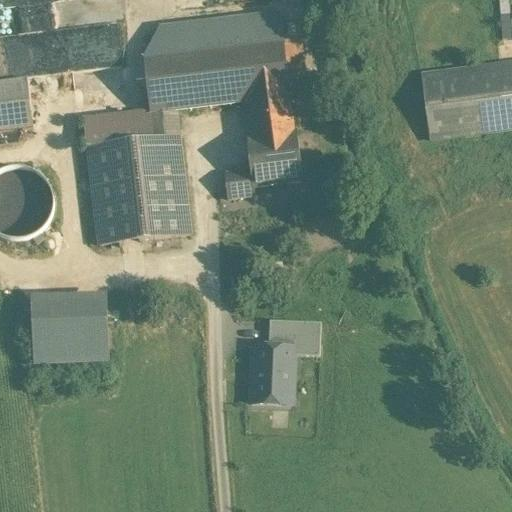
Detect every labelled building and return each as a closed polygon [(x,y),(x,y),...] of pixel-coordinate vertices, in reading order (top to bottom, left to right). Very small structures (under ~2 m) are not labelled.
[(309,0),(216,0),(218,12),(309,1),(309,0)] [(282,22),(158,36),(160,58),(284,44),(282,22)] [(303,42),(284,44),(291,100),(309,97),(303,42)] [(160,58),(144,60),(151,116),(176,113),(244,105),(290,100),(291,100),(284,44),(160,58)] [(511,65),(422,77),(431,142),(511,131),(511,65)] [(339,70),(326,72),(329,98),(342,97),(339,70)] [(28,82),(0,85),(0,133),(33,130),(28,82)] [(290,100),(244,105),(251,172),(254,189),(303,183),(297,135),(294,135),(290,100)] [(176,113),(151,116),(154,142),(179,139),(176,113)] [(154,142),(88,150),(99,247),(191,237),(180,139),(179,139),(154,142)] [(251,172),(226,175),(229,202),(255,198),(254,189),(251,172)] [(46,211),(48,201),(46,191),(40,182),(31,177),(21,175),(12,177),(3,183),(0,187),(0,214),(4,220),(12,225),(22,227),(32,225),(40,219),(46,211)] [(105,310),(36,312),(37,370),(106,368),(105,310)] [(296,351),(257,349),(256,382),(253,381),(252,406),(293,408),(296,351)]
